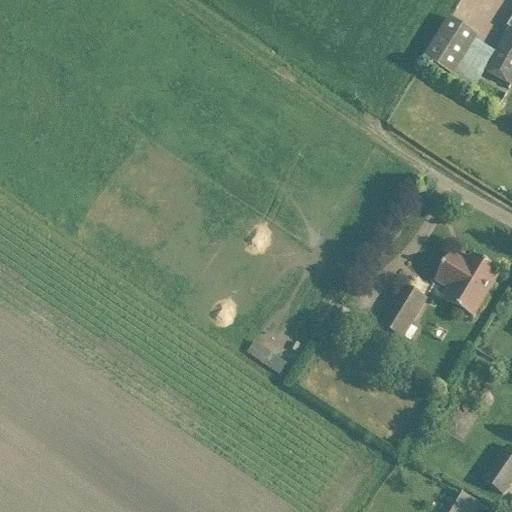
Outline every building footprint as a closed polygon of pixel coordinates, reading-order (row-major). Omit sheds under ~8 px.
[(478,37),(452,20),(426,60),(455,78),(478,37)] [(511,84),(511,26),(510,26),(509,28),(510,29),(511,30),(496,54),(486,71),(511,86),(511,84)] [(286,172),(262,211),(276,219),(269,229),(288,241),(297,226),(311,234),(295,260),(321,275),(348,230),(323,214),(316,224),(303,216),(318,191),(286,172)] [(501,273),(483,262),(473,256),(468,264),(452,254),(435,282),(452,292),(446,302),(473,318),(501,273)] [(405,287),(395,304),(381,329),(372,344),(392,357),(404,337),(411,341),(417,330),(410,326),(426,299),(405,287)] [(483,482),(505,497),(511,486),(511,449),(508,446),(483,482)] [(447,511),(474,511),(479,504),(458,493),(447,511)]
